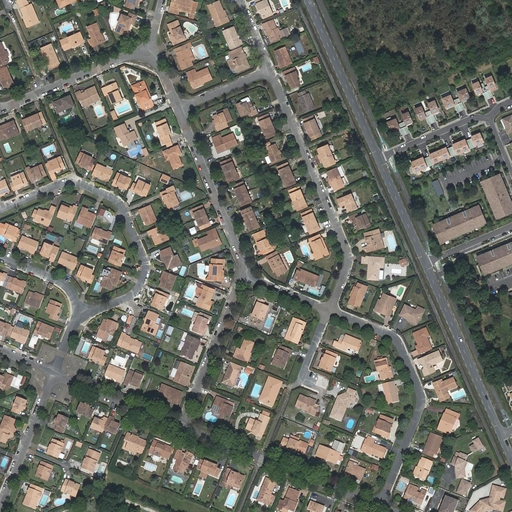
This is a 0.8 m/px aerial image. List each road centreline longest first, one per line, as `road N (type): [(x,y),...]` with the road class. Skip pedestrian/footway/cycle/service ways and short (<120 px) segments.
road 1 (residential): [(81,314),(139,287),(144,262),(120,204),(76,181),(0,212)]
road 2 (residential): [(328,308),(348,268),(347,249),(272,71)]
road 3 (residential): [(383,505),(421,393),(398,340),(328,308)]
road 4 (residential): [(383,505),(183,426)]
road 5 (tertiary): [(501,435),(424,263)]
road 6 (residential): [(179,108),(243,257),(243,276)]
road 7 (tertiary): [(378,159),(308,0)]
road 8 (residential): [(243,276),(183,426)]
road 9 (residential): [(0,111),(150,53)]
road 10 (residential): [(0,509),(56,371)]
road 11 (residential): [(183,426),(56,371)]
road 12 (residential): [(378,159),(489,117)]
